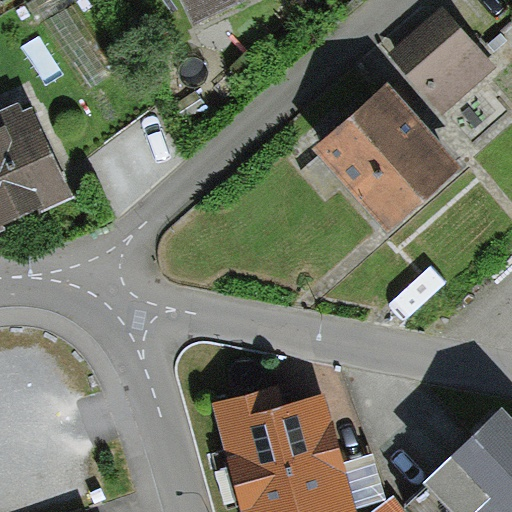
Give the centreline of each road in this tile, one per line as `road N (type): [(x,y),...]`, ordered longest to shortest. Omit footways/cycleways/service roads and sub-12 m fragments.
road 1 (residential): [(511,371),(220,315),(102,280)]
road 2 (residential): [(393,0),(161,204),(102,280)]
road 3 (residential): [(188,511),(146,363),(102,280)]
